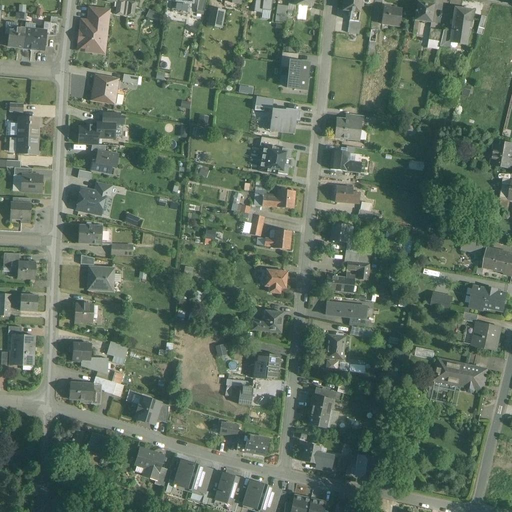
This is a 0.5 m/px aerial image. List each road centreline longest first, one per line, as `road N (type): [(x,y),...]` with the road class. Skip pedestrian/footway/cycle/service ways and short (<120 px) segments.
road 1 (residential): [(282,471),(335,0)]
road 2 (residential): [(46,409),(282,471)]
road 3 (residential): [(282,471),(473,511)]
road 4 (residential): [(55,241),(65,72)]
road 5 (residential): [(46,409),(55,241)]
road 6 (residential): [(476,511),(511,357)]
